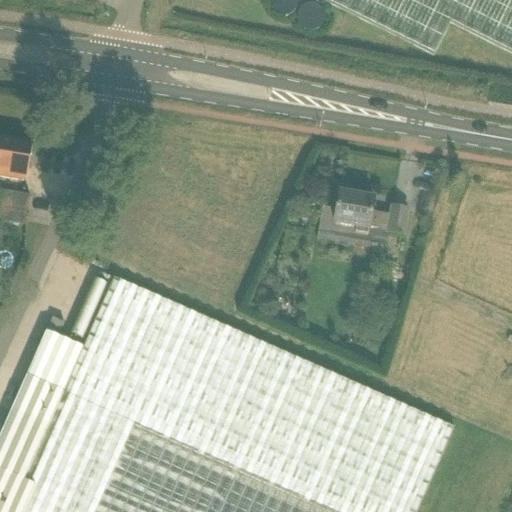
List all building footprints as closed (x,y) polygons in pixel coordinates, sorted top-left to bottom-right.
[(511,0),(318,0),(434,57),(450,25),(511,55),(511,0)] [(0,178),(26,183),(32,145),(0,139),(0,178)] [(373,201),(340,195),(335,227),(356,230),(355,235),(367,237),(369,230),(388,233),(388,235),(404,238),(408,212),(392,210),(391,217),(371,214),(373,201)] [(302,204),(321,207),(322,200),(303,197),(302,204)] [(307,220),(296,218),(295,226),(306,228),(307,220)] [(23,511),(417,511),(453,430),(379,397),(237,334),(113,280),(82,350),(23,484),(34,488),(23,511)] [(64,325),(52,320),(48,329),(60,334),(64,325)] [(23,484),(82,350),(46,334),(0,438),(0,511),(23,511),(34,488),(23,484)]
